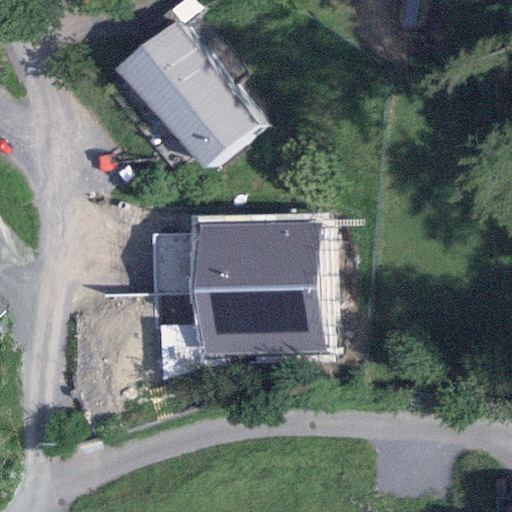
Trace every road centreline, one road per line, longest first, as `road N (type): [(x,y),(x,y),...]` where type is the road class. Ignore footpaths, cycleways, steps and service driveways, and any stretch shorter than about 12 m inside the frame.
road 1 (track): [(32,504),(64,217),(57,144),(37,71),(0,8)]
road 2 (track): [(24,511),(195,435),(265,423),(444,426),(511,437)]
